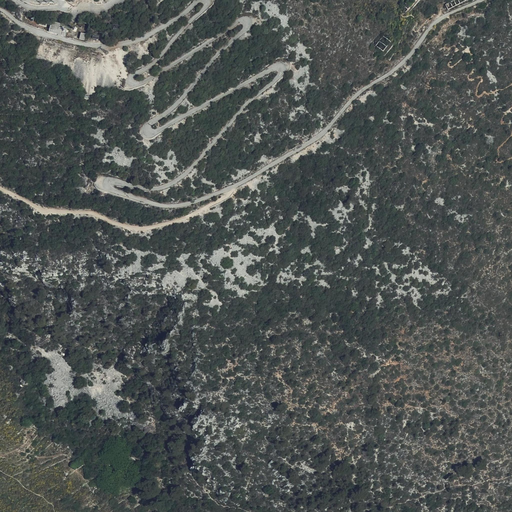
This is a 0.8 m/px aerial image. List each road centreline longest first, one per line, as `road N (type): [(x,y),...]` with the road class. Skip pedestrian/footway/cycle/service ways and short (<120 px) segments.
road 1 (unclassified): [(480,0),(433,23),(397,67),(357,93),(311,141),(238,184),(176,206),(108,189),(107,180),(155,189),(176,180),(282,70),(276,65),(147,132),(248,24),(239,21),(131,84),(130,76),(153,63),(205,0)]
road 2 (track): [(229,188),(207,207),(141,228),(45,210),(0,187)]
road 3 (unclassified): [(198,0),(146,36),(105,45),(36,31),(0,8)]
